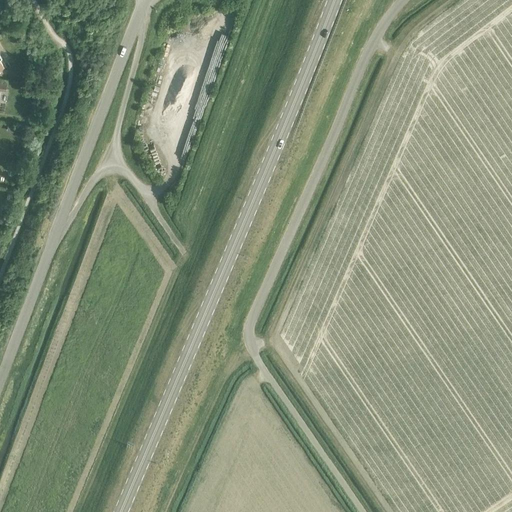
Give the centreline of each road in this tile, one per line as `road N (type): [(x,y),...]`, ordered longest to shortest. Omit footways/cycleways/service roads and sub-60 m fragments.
road 1 (unclassified): [(361,511),(249,339),(373,40),(405,0)]
road 2 (primary): [(122,511),(334,0)]
road 3 (unclassified): [(0,375),(143,0)]
